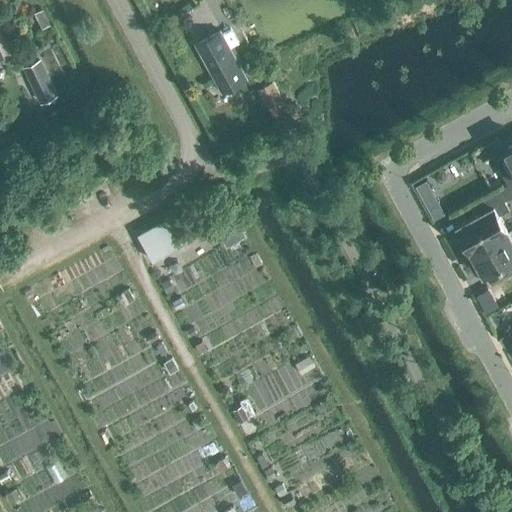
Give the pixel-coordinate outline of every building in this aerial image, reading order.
[(248,79),(220,29),(195,43),(223,92),(248,79)] [(41,60),(26,67),(31,76),(45,69),(41,60)] [(31,76),(42,99),(56,92),(45,69),(31,76)] [(273,81),(259,88),(266,103),(281,95),(273,81)] [(503,156),(494,161),(507,184),(502,187),(508,198),(511,195),(511,145),(507,148),(509,152),(503,155),(503,156)] [(478,214),(457,226),(470,249),(470,250),(507,229),(499,215),(509,209),(504,200),(508,198),(502,187),(472,204),(478,214)] [(156,256),(198,234),(184,208),(143,230),(156,256)] [(470,249),(466,252),(473,264),(477,262),(483,273),(504,262),(510,272),(511,271),(511,239),(507,229),(470,250),(470,249)] [(169,279),(161,283),(167,293),(174,289),(169,279)] [(128,289),(121,292),(127,303),(134,299),(128,289)] [(155,331),(146,336),(150,342),(158,338),(155,331)] [(162,342),(156,345),(162,355),(167,352),(162,342)] [(233,410),(239,422),(256,413),(247,397),(240,401),(242,406),(233,410)] [(225,457),(217,462),(223,471),(231,466),(225,457)]
